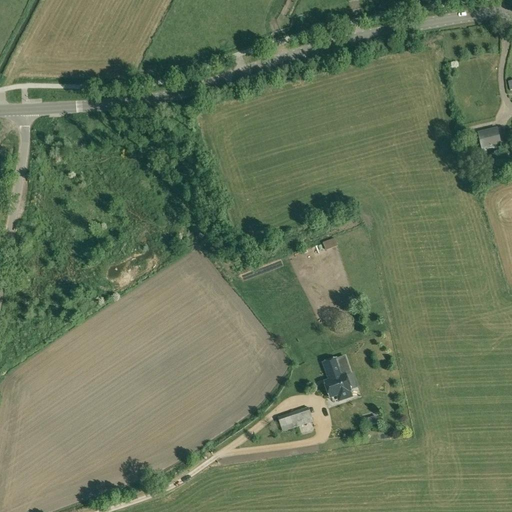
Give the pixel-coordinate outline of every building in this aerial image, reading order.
[(287,41),(275,46),(276,50),(289,46),(287,41)] [(242,72),(248,71),(246,59),(257,56),(257,53),(239,57),(242,72)] [(495,130),(476,135),(480,150),(499,146),(495,130)] [(496,165),(493,157),(479,161),(482,168),(496,165)] [(335,238),(322,243),(326,251),(338,247),(335,238)] [(329,398),(339,395),(339,397),(341,398),(348,396),(349,394),(348,392),(351,391),(346,376),(353,373),(346,355),(323,362),(329,381),(324,383),(329,398)] [(278,418),(283,432),(313,422),(309,408),(278,418)]
